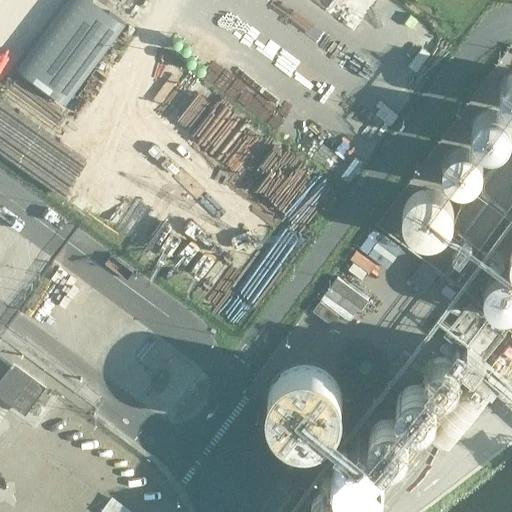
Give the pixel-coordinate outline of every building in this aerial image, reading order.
[(92,0),(68,0),(19,67),(66,102),(125,24),(92,0)] [(459,188),(461,188),(463,188),(467,188),(469,187),(471,186),(474,184),(476,183),(478,181),(479,179),(481,177),(481,175),(482,173),(483,169),(483,167),(483,166),(482,164),(482,162),(480,158),(479,157),(478,155),(475,152),(473,151),(472,150),(468,149),(466,148),(463,148),(459,148),(457,149),(454,150),(452,151),(450,152),(449,154),(447,155),(446,157),(444,160),(443,162),(443,164),(443,167),(443,170),(443,172),(444,174),(444,176),(446,179),(448,181),(449,183),(451,184),(454,186),(456,187),(459,188)] [(412,235),(416,237),(419,238),(423,239),(427,240),(430,240),(434,239),(438,238),(441,236),(444,234),(447,231),(449,228),(451,225),(452,224),(452,221),(453,220),(453,217),(453,215),(453,214),(453,212),(453,210),(452,206),(451,204),(449,200),(448,198),(445,196),(444,195),(442,193),(440,192),(438,191),(434,190),(430,189),(428,189),(425,189),(423,189),(419,190),(417,191),(414,193),(411,195),(410,197),(407,200),(406,202),(404,205),(403,208),(403,210),(402,213),(402,214),(402,216),(403,218),(403,220),(404,223),(405,225),(406,228),(408,230),(411,233),(412,235)] [(375,230),(361,249),(389,269),(403,250),(375,230)] [(357,252),(348,265),(379,287),(388,275),(357,252)] [(501,255),(499,254),(498,254),(497,254),(496,254),(494,255),(492,256),(491,258),(490,259),(490,261),(490,262),(490,264),(491,265),(491,266),(493,267),(494,268),(496,269),(497,269),(498,269),(500,268),(501,268),(502,267),(504,265),(504,263),(505,261),(504,260),(504,258),(503,257),(501,255)] [(420,264),(409,279),(426,291),(437,276),(420,264)] [(344,268),(331,287),(360,308),(362,309),(370,299),(361,293),(367,284),(344,268)] [(511,274),(509,274),(505,273),(502,273),(498,274),(495,275),(492,277),(490,278),(489,280),(487,283),(486,285),(485,287),(484,288),(484,290),(484,292),(484,295),(484,297),(484,299),(486,303),(487,305),(488,306),(489,308),(491,310),(493,311),(495,312),(497,313),(499,314),(503,314),(506,314),(507,314),(509,314),(511,313),(511,312),(511,274)] [(331,287),(325,294),(355,315),(360,308),(331,287)] [(325,294),(315,309),(344,330),(355,315),(325,294)] [(475,372),(485,358),(506,331),(501,327),(470,302),(445,333),(449,335),(451,332),(464,342),(453,355),(474,371),(475,372)] [(427,372),(427,374),(427,375),(427,377),(428,378),(428,380),(429,381),(431,383),(433,385),(435,387),(438,388),(441,389),(444,389),(447,388),(450,387),(452,386),(455,384),(457,381),(457,380),(458,379),(459,376),(459,375),(459,374),(459,372),(459,370),(459,369),(459,368),(458,366),(457,363),(455,362),(454,360),(453,359),(451,358),(449,357),(447,356),(445,356),(442,356),(439,357),(436,358),(433,359),(431,361),(430,363),(429,364),(428,367),(427,369),(427,371),(427,372)] [(449,451),(509,377),(494,365),(485,358),(475,372),(474,371),(426,431),(434,439),(449,451)] [(3,378),(0,382),(0,394),(23,411),(42,386),(13,364),(11,368),(3,378)] [(285,434),(288,435),(291,437),(293,437),(298,439),(301,439),(304,439),(307,439),(310,439),(313,438),(316,438),(318,437),(321,435),(324,434),(326,432),(330,430),(332,427),(334,425),(336,421),(337,420),(339,417),(340,415),(341,412),(341,409),(342,406),(342,401),(342,400),(341,397),(341,394),(340,391),(339,388),(338,386),(336,382),(334,379),(331,375),(327,372),(324,370),(320,368),(317,367),(314,366),(310,365),(305,365),(301,365),(296,366),(292,367),(288,369),(284,371),(280,374),(277,377),(276,378),(274,381),(273,382),(272,385),(270,388),(270,389),(268,393),(268,398),(267,401),(267,403),(267,404),(268,407),(268,410),(269,412),(270,415),(270,416),(272,420),(274,423),(275,424),(276,426),(278,428),(282,431),(285,434)] [(432,391),(430,389),(428,388),(425,386),(422,385),(418,384),(415,384),(413,385),(411,385),(408,386),(405,387),(403,390),(400,392),(399,395),(398,397),(397,399),(397,400),(396,402),(396,405),(396,406),(396,407),(397,409),(397,411),(398,413),(399,415),(400,417),(403,420),(404,421),(406,422),(408,423),(410,424),(413,425),(416,425),(418,425),(421,425),(423,424),(425,423),(427,422),(429,421),(431,420),(432,418),(434,415),(435,413),(436,411),(437,409),(437,407),(437,404),(437,402),(436,399),(435,397),(434,395),(433,393),(432,391)] [(375,424),(374,425),(372,427),(371,429),(370,431),(369,433),(369,434),(368,436),(368,439),(368,441),(369,443),(369,445),(370,447),(371,450),(372,451),(374,453),(376,455),(377,456),(379,457),(381,458),(383,459),(386,459),(388,460),(390,460),(394,459),(396,458),(398,457),(401,456),(404,453),(405,451),(406,450),(408,448),(408,445),(409,443),(409,441),(409,440),(409,439),(409,436),(409,435),(408,433),(408,431),(406,428),(404,425),(401,423),(399,421),(397,420),(394,419),(392,419),(389,419),(385,419),(382,420),(379,421),(377,422),(376,423),(375,424)] [(359,456),(355,456),(352,457),(350,458),(348,459),(345,461),(344,462),(342,464),(341,467),(340,469),(339,470),(339,472),(338,474),(338,476),(338,479),(339,482),(340,484),(341,486),(342,489),(345,491),(346,493),(348,494),(350,495),(353,496),(356,497),(359,497),(361,497),(363,496),(365,496),(367,495),(370,493),(372,492),(374,490),(376,488),(377,486),(378,484),(378,482),(379,481),(379,477),(379,475),(379,473),(378,471),(378,470),(377,467),(376,466),(375,465),(374,463),(371,461),(369,459),(367,458),(363,457),(361,456),(359,456)] [(325,491),(322,492),(321,493),(319,494),(316,497),(315,498),(314,499),(313,501),(312,503),(311,505),(311,507),(311,510),(310,511),(351,511),(351,509),(351,507),(351,506),(350,505),(350,503),(348,500),(347,498),(344,495),(342,493),(340,492),(337,491),(333,490),(330,490),(328,490),(325,491)] [(137,511),(111,493),(100,509),(104,511),(137,511)]
